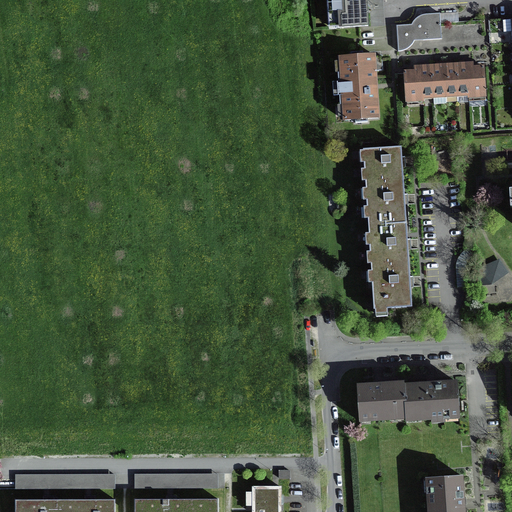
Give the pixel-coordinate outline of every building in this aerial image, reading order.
[(367,0),(327,0),(328,6),(334,5),(335,15),(331,15),(332,30),(369,27),(367,0)] [(458,12),(440,13),(440,14),(426,14),(423,15),(419,16),(416,18),(414,21),(412,25),(396,26),(398,52),(404,51),(410,48),(413,44),(415,41),(442,40),(441,23),(459,23),(458,12)] [(368,119),(379,118),(377,87),(376,71),(384,71),(383,54),(363,55),(363,52),(350,53),(351,56),(340,57),(341,74),(338,75),(339,106),(344,106),(345,120),(355,120),(355,123),(368,122),(368,119)] [(486,96),(484,66),(477,67),(474,67),(473,63),(463,63),(449,64),(437,65),(422,66),(414,67),(414,71),(409,71),(403,71),(405,101),(424,100),(424,95),(468,93),(468,97),(486,96)] [(412,310),(410,281),(408,245),(404,200),(402,159),(401,149),(363,151),(374,313),(412,310)] [(509,273),(499,259),(477,270),(478,286),(491,287),(509,273)] [(459,412),(457,383),(433,385),(404,386),(404,384),(377,386),(356,387),(358,419),(391,417),(391,414),(405,413),(406,416),(421,415),(421,418),(445,416),(445,413),(459,412)] [(289,470),(278,470),(278,479),(289,479),(289,470)] [(463,511),(463,500),(461,474),(427,476),(429,511),(463,511)] [(218,475),(134,475),(135,490),(218,489),(218,475)] [(115,476),(15,476),(15,490),(115,490),(115,476)] [(281,511),(281,488),(252,488),(252,511),(281,511)] [(115,511),(115,499),(91,499),(43,500),(15,500),(15,511),(115,511)] [(219,511),(219,503),(166,503),(138,503),(137,511),(219,511)]
